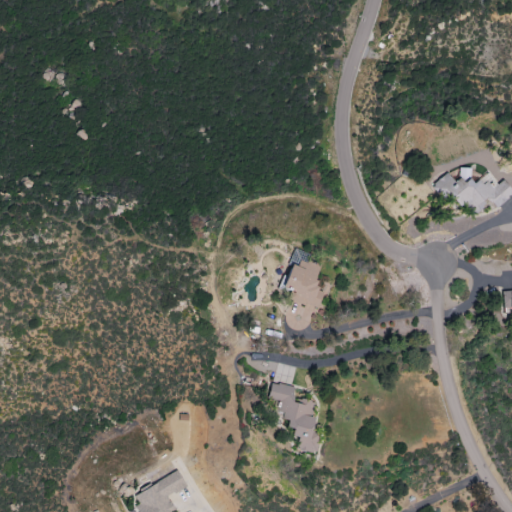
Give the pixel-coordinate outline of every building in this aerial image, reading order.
[(430,187),(444,200),(449,195),(472,218),(485,204),(493,212),(511,191),(511,190),(502,181),(492,191),(479,179),(474,184),(466,177),(469,174),(464,169),(453,181),(445,173),(430,187)] [(318,310),(323,293),(314,290),(320,268),(308,265),(311,256),(300,254),(299,260),(292,258),(286,278),(283,277),(280,287),(292,290),(289,302),(318,310)] [(511,289),(501,290),(502,311),(511,311),(511,289)] [(313,404),(293,400),(295,389),(270,384),(267,401),(282,404),(279,421),(288,423),(287,430),(294,431),(292,439),(298,440),(296,452),(315,455),(318,437),(312,435),(315,420),(310,419),(313,404)] [(133,511),(170,511),(173,511),(167,498),(185,488),(177,472),(142,490),(143,492),(133,497),(138,505),(132,508),(133,511)]
